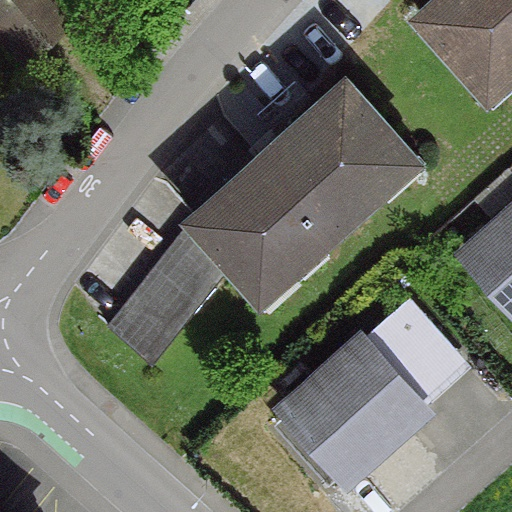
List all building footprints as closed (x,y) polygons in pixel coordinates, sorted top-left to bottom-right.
[(0,0),(0,19),(29,53),(59,27),(36,0),(0,0)] [(511,62),(511,0),(428,0),(414,12),(483,89),(511,62)] [(340,78),(335,84),(271,140),(276,146),(261,159),(249,145),(246,147),(254,156),(187,215),(188,216),(102,325),(147,365),(229,262),(255,292),(408,155),(340,78)] [(463,252),(511,307),(511,208),(511,209),(508,205),(488,223),(491,227),(463,252)] [(357,339),(282,405),(342,473),(417,407),(407,395),(452,355),(405,303),(360,343),(357,339)]
